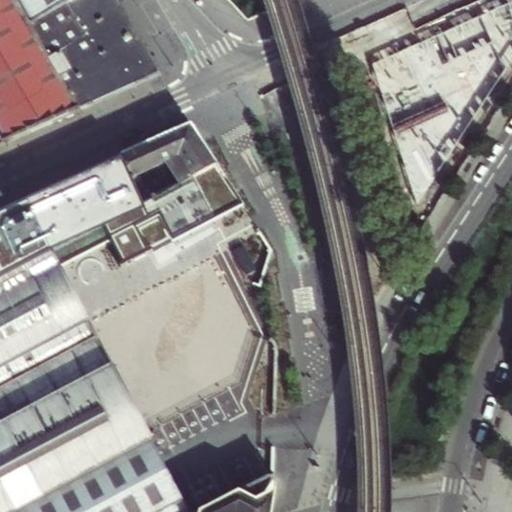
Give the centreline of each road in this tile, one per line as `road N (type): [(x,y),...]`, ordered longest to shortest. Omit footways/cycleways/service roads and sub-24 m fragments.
road 1 (primary): [(511,160),(386,364),(337,511)]
road 2 (residential): [(212,85),(0,180)]
road 3 (primary): [(446,511),(471,395),(511,307)]
road 4 (residential): [(402,0),(212,85)]
